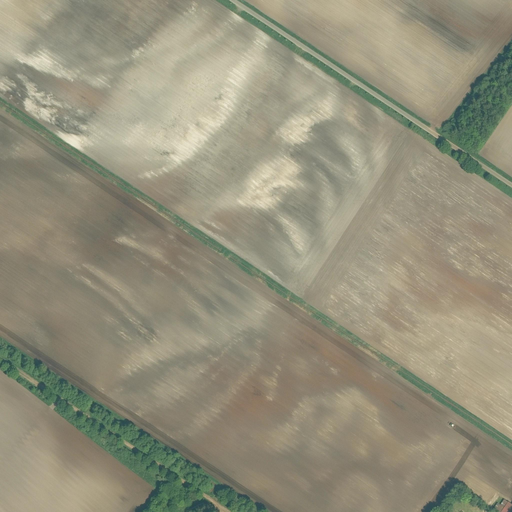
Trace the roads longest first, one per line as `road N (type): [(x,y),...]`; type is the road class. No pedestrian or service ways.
road 1 (unclassified): [(231,0),(511,186)]
road 2 (track): [(218,511),(0,361)]
